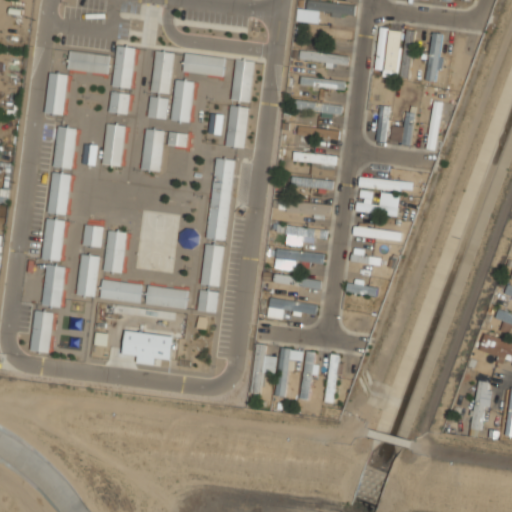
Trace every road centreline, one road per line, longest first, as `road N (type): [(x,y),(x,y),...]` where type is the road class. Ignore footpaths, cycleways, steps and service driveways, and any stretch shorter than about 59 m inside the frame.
road 1 (residential): [(370,0),(327,340)]
road 2 (residential): [(275,51),(234,368)]
